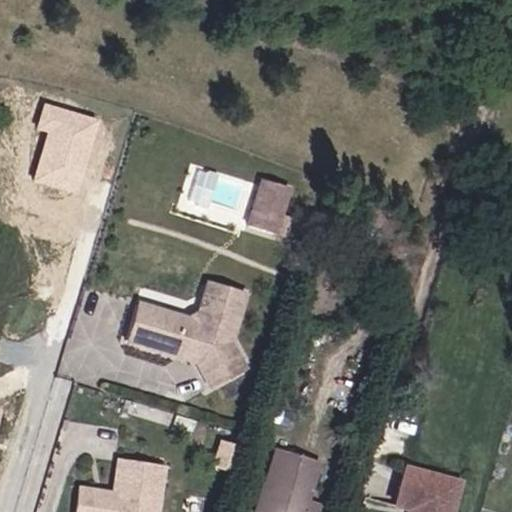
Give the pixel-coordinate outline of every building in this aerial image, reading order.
[(97,121),(57,109),(47,106),(40,128),(51,131),(37,180),(77,191),(97,121)] [(277,220),(285,194),(258,185),(244,231),(271,239),(277,220)] [(281,242),(286,223),(277,220),(271,239),(281,242)] [(227,349),(243,299),(206,287),(196,320),(186,324),(134,308),(123,345),(173,361),(174,355),(189,359),(206,393),(240,376),(227,349)] [(274,489),(267,511),(325,511),(327,508),(310,504),(319,471),(278,460),(268,488),(274,489)] [(152,511),(159,472),(114,464),(108,497),(75,492),(71,511),(152,511)] [(446,511),(455,481),(409,468),(400,500),(421,506),(418,511),(446,511)] [(267,511),(274,489),(268,488),(266,487),(259,511),(267,511)]
